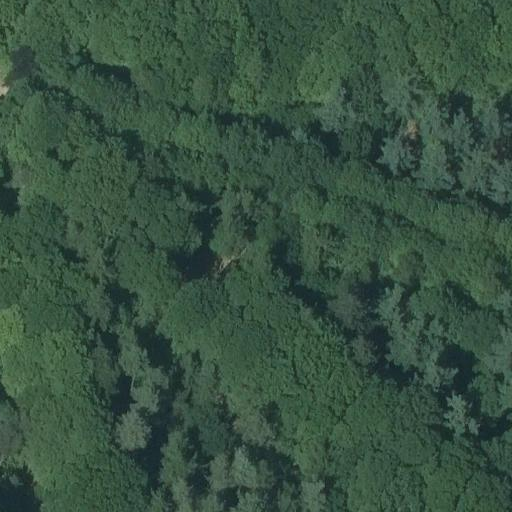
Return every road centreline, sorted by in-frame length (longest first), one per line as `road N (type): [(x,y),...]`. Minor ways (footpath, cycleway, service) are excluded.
road 1 (track): [(511,295),(0,115)]
road 2 (track): [(0,94),(511,55)]
road 3 (track): [(0,259),(76,511)]
road 4 (track): [(119,0),(0,70)]
